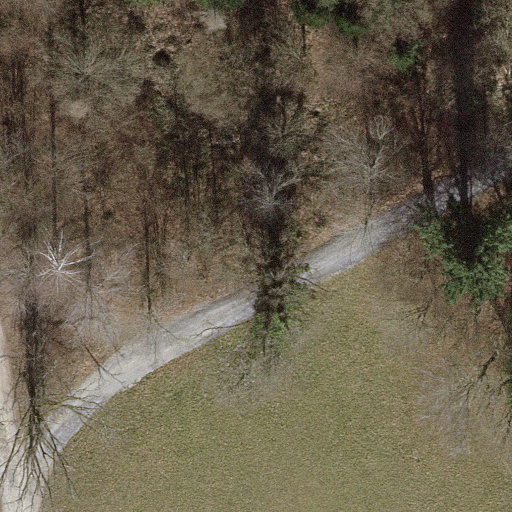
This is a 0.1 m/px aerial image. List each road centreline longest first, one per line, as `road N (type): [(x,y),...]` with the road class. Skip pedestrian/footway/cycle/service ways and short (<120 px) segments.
road 1 (track): [(511,160),(1,443)]
road 2 (track): [(0,265),(210,329)]
